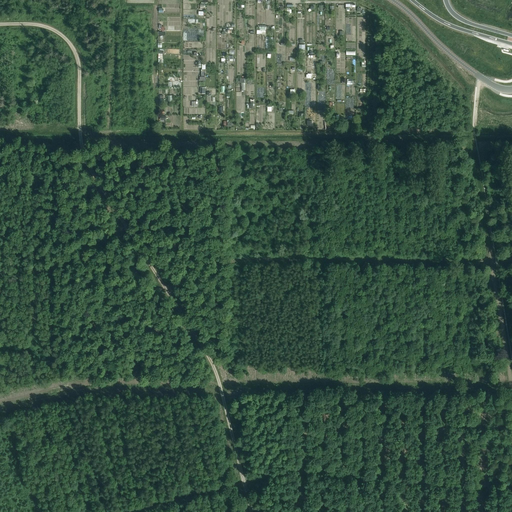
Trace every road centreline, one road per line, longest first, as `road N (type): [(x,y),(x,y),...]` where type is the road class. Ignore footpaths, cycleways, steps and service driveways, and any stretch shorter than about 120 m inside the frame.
road 1 (track): [(0,24),(47,26),(74,49),(87,165),(212,363),(251,511)]
road 2 (unclassified): [(391,0),(470,70),(511,89)]
road 3 (track): [(125,511),(244,482)]
